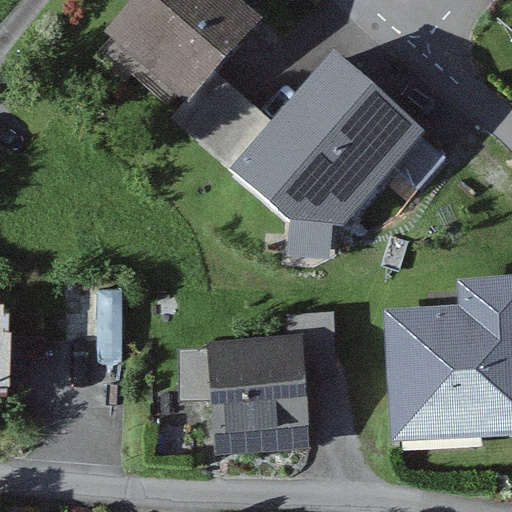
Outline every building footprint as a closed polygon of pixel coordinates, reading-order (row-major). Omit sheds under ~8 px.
[(140,0),(104,41),(186,113),(263,28),(231,0),(140,0)] [(445,163),(333,62),(229,177),(289,230),(344,232),(397,174),(418,193),(445,163)] [(383,305),(392,441),(511,433),(511,267),(451,271),(453,300),(383,305)] [(301,332),(306,383),(340,381),(334,311),(287,315),(288,334),(301,332)] [(217,456),(311,448),(306,383),(301,332),(288,334),(208,340),(217,456)]
